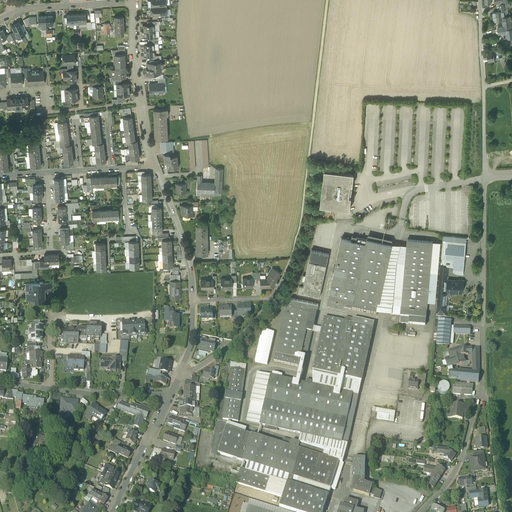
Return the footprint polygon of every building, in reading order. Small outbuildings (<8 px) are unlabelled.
[(493,13),(493,17),(504,15),(503,12),(505,11),(504,8),(504,4),(499,5),(499,6),(500,12),(493,13)] [(166,9),(166,6),(151,7),(151,16),(163,15),(166,15),(166,9)] [(510,21),(510,16),(504,17),(505,20),(502,20),(503,27),(505,27),(505,29),(511,29),(510,21)] [(114,17),(114,28),(123,28),(122,17),(114,17)] [(85,27),(79,27),(79,29),(79,31),(87,30),(87,28),(87,22),(85,23),(85,24),(85,27)] [(10,34),(13,39),(17,37),(18,38),(21,37),(24,35),(23,32),(20,26),(18,23),(12,26),(14,32),(10,34)] [(511,28),(511,29),(505,29),(505,27),(503,27),(498,28),(499,33),(506,32),(506,38),(511,37),(511,28)] [(489,60),(490,62),(495,61),(493,57),(492,57),(492,54),(491,51),(483,53),(484,59),(487,58),(488,60),(489,60)] [(114,55),(115,66),(124,65),(124,54),(114,55)] [(65,61),(65,64),(67,64),(73,64),(75,64),(74,55),(62,55),(63,61),(64,61),(65,61)] [(125,77),(124,65),(115,66),(115,69),(112,70),(113,77),(113,78),(120,77),(125,77)] [(28,85),(36,85),(35,70),(32,70),(31,71),(31,72),(27,72),(27,76),(28,85)] [(38,70),(35,70),(36,85),(44,84),(43,76),(43,71),(38,71),(38,70)] [(67,79),(67,82),(76,81),(75,71),(69,71),(63,72),(64,79),(67,79)] [(149,84),(150,94),(163,93),(163,92),(162,83),(158,83),(149,84)] [(92,87),(93,93),(93,97),(95,97),(96,98),(97,98),(98,97),(102,97),(102,86),(98,86),(92,87)] [(156,137),(157,140),(165,139),(164,116),(167,116),(167,109),(153,110),(153,112),(155,112),(155,116),(153,116),(153,119),(156,119),(156,122),(154,122),(154,125),(156,125),(156,128),(154,128),(154,131),(156,131),(156,133),(154,133),(154,137),(156,137)] [(164,153),(164,155),(169,154),(170,157),(174,156),(173,144),(173,143),(172,143),(172,142),(165,142),(166,153),(164,153)] [(132,165),(132,160),(130,160),(129,154),(124,155),(126,165),(132,165)] [(176,156),(174,156),(170,157),(169,154),(164,155),(165,163),(168,163),(169,167),(172,167),(172,169),(178,168),(176,156)] [(215,168),(214,183),(214,192),(221,192),(222,169),(215,168)] [(348,209),(350,210),(351,197),(349,197),(349,195),(351,195),(352,188),(350,188),(350,186),(352,186),(354,174),(352,174),(324,170),(320,206),(336,208),(348,209)] [(201,182),(196,182),(196,195),(204,196),(204,182),(201,182)] [(214,196),(214,192),(214,183),(204,182),(204,196),(214,196)] [(175,183),(175,193),(185,192),(185,184),(185,183),(183,183),(175,183)] [(181,215),(182,215),(189,215),(192,215),(192,210),(192,207),(192,205),(189,205),(181,206),(181,215)] [(195,225),(196,242),(206,241),(206,225),(195,225)] [(368,234),(367,239),(391,244),(392,240),(368,234)] [(327,304),(376,315),(392,244),(391,244),(367,239),(366,240),(352,236),(351,240),(341,238),(327,304)] [(400,323),(425,325),(427,302),(432,242),(407,239),(407,245),(400,317),(400,323)] [(207,254),(206,241),(196,242),(196,255),(207,254)] [(453,267),(464,268),(466,242),(445,241),(443,266),(448,266),(453,267)] [(432,242),(427,302),(436,302),(442,242),(432,242)] [(376,315),(400,317),(407,245),(392,244),(376,315)] [(311,250),(309,261),(327,265),(329,254),(311,250)] [(2,265),(2,270),(3,270),(7,270),(11,270),(11,259),(2,260),(2,265)] [(327,265),(309,261),(305,275),(303,275),(299,284),(297,292),(320,297),(327,265)] [(259,280),(260,287),(271,287),(279,272),(272,268),(269,275),(270,276),(269,278),(267,278),(265,278),(260,278),(259,278),(259,280)] [(227,288),(227,289),(231,289),(231,287),(231,281),(231,278),(230,278),(220,278),(220,288),(227,288)] [(242,278),(242,287),(253,287),(253,285),(253,279),(252,279),(252,278),(242,278)] [(437,306),(446,307),(447,295),(447,293),(444,293),(444,291),(445,278),(439,278),(437,306)] [(200,281),(200,289),(212,289),(212,284),(212,279),(205,280),(205,281),(200,281)] [(448,280),(447,291),(447,292),(449,292),(458,293),(458,289),(462,290),(464,289),(464,286),(463,285),(462,285),(463,280),(458,280),(458,281),(448,280)] [(38,300),(38,302),(44,302),(43,291),(43,288),(43,283),(43,281),(39,282),(40,283),(26,283),(27,289),(29,289),(29,293),(27,294),(27,299),(30,299),(30,297),(35,296),(35,300),(38,300)] [(171,299),(179,299),(179,291),(178,291),(178,281),(170,281),(169,281),(169,288),(172,288),(172,291),(171,291),(171,299)] [(303,369),(304,369),(312,333),(312,332),(306,331),(310,314),(316,316),(318,304),(291,298),(286,306),(275,355),(273,362),(298,368),(298,367),(300,368),(303,369)] [(238,312),(238,317),(239,317),(243,317),(242,314),(251,314),(251,305),(237,305),(238,312)] [(436,316),(445,317),(445,313),(446,307),(437,306),(436,316)] [(220,307),(220,318),(228,318),(228,315),(232,315),(232,312),(232,307),(220,307)] [(208,318),(208,320),(213,320),(213,314),(213,309),(201,309),(201,318),(208,318)] [(313,327),(316,316),(310,314),(306,331),(312,332),(313,327)] [(170,329),(177,329),(179,329),(179,320),(179,317),(179,316),(175,316),(175,315),(173,315),(165,315),(165,322),(166,322),(170,322),(170,329)] [(312,371),(361,381),(374,323),(353,319),(353,320),(345,318),(344,322),(324,318),(321,329),(320,335),(312,371)] [(436,344),(449,345),(451,321),(439,319),(436,344)] [(122,328),(122,336),(144,335),(144,327),(144,321),(143,321),(134,321),(134,320),(131,320),(131,321),(122,322),(122,328)] [(35,340),(35,342),(40,342),(40,340),(42,340),(41,333),(43,333),(43,326),(40,326),(40,323),(30,324),(31,330),(29,330),(29,336),(31,336),(31,340),(35,340)] [(86,324),(86,328),(87,328),(86,338),(87,338),(100,338),(100,335),(101,324),(86,324)] [(77,344),(78,340),(77,340),(78,328),(77,328),(77,330),(74,330),(68,329),(68,330),(63,330),(63,334),(61,334),(61,335),(63,335),(63,338),(61,338),(61,339),(63,339),(63,344),(68,344),(73,345),(73,344),(77,344)] [(86,328),(78,328),(77,340),(78,340),(86,341),(87,338),(86,338),(87,328),(86,328)] [(255,362),(267,365),(274,333),(262,331),(255,362)] [(202,338),(200,347),(214,350),(216,342),(206,340),(206,338),(202,338)] [(120,341),(119,354),(127,354),(128,342),(120,341)] [(461,348),(448,352),(443,354),(445,359),(450,358),(458,355),(459,356),(463,355),(463,356),(467,355),(468,348),(461,348)] [(22,378),(23,377),(28,377),(33,377),(37,377),(36,372),(35,372),(35,369),(41,369),(40,359),(42,359),(42,353),(40,353),(34,354),(30,354),(30,362),(29,362),(27,362),(26,362),(27,370),(22,370),(22,374),(23,374),(23,377),(22,377),(22,378)] [(447,366),(448,368),(451,366),(465,362),(463,356),(463,355),(459,356),(458,355),(450,358),(445,359),(445,360),(447,366)] [(73,370),(83,371),(84,358),(81,358),(68,357),(69,358),(68,367),(67,367),(67,368),(74,368),(73,370)] [(111,371),(119,372),(120,363),(120,361),(120,359),(119,359),(111,359),(100,359),(100,364),(102,364),(102,365),(104,365),(104,364),(105,364),(105,366),(111,366),(111,371)] [(171,362),(161,360),(159,372),(161,372),(168,374),(171,362)] [(223,420),(238,422),(246,365),(231,363),(223,420)] [(210,378),(214,379),(214,377),(217,377),(219,367),(215,367),(214,370),(210,369),(209,370),(205,370),(205,373),(203,373),(202,378),(204,378),(208,379),(208,378),(210,378)] [(159,372),(148,369),(147,375),(160,378),(161,372),(159,372)] [(448,380),(473,382),(475,372),(474,372),(472,372),(458,370),(457,372),(453,372),(449,372),(448,380)] [(353,394),(358,396),(361,381),(312,371),(312,382),(312,385),(353,394)] [(259,425),(270,376),(258,374),(247,423),(259,425)] [(418,379),(418,382),(419,382),(418,386),(417,386),(417,388),(424,389),(425,380),(426,376),(418,375),(417,379),(418,379)] [(300,434),(342,443),(353,394),(312,385),(312,382),(306,381),(305,384),(300,383),(297,382),(270,376),(259,425),(265,427),(277,429),(300,434)] [(166,386),(167,380),(160,378),(155,377),(155,381),(154,383),(166,386)] [(417,390),(417,388),(417,386),(418,386),(419,382),(418,382),(412,381),(413,378),(409,377),(408,389),(418,390),(417,390)] [(447,393),(449,390),(449,387),(448,384),(445,383),(442,383),(439,385),(438,388),(439,391),(441,393),(444,394),(447,393)] [(452,394),(472,396),(473,385),(453,383),(452,394)] [(61,395),(54,394),(53,403),(60,404),(61,395)] [(358,396),(353,394),(342,443),(348,445),(358,396)] [(32,398),(22,396),(21,396),(21,403),(24,403),(24,405),(27,405),(27,408),(34,409),(35,409),(35,407),(41,407),(42,401),(36,400),(33,399),(33,397),(32,397),(32,398)] [(77,402),(61,400),(59,414),(65,415),(65,412),(76,413),(77,402)] [(116,409),(122,411),(125,405),(120,403),(116,409)] [(93,416),(101,422),(106,414),(97,408),(97,407),(93,404),(85,418),(90,421),(92,417),(93,416)] [(134,426),(140,429),(143,419),(145,420),(148,413),(146,412),(148,408),(144,406),(143,408),(140,407),(132,404),(130,407),(129,412),(138,416),(134,426)] [(451,404),(450,413),(450,418),(462,419),(463,412),(463,405),(451,404)] [(133,426),(134,426),(138,416),(129,412),(130,407),(125,405),(122,411),(136,417),(133,426)] [(179,417),(185,417),(185,415),(191,415),(191,409),(184,408),(179,408),(179,417)] [(376,419),(394,422),(395,412),(372,408),(372,412),(377,412),(376,419)] [(174,426),(180,427),(181,423),(182,421),(178,419),(177,420),(170,418),(168,423),(174,426)] [(228,423),(226,427),(245,433),(246,429),(228,423)] [(266,493),(282,498),(285,489),(282,489),(285,482),(328,496),(330,489),(335,490),(342,468),(341,468),(343,463),(338,462),(328,459),(330,453),(298,443),(291,441),(291,442),(283,439),(282,444),(245,433),(226,427),(218,454),(243,462),(243,461),(248,463),(245,470),(270,479),(266,493)] [(137,436),(129,432),(128,435),(125,441),(134,445),(136,441),(135,440),(137,436)] [(163,440),(174,444),(176,437),(165,433),(163,440)] [(338,462),(343,463),(348,445),(342,443),(300,434),(298,443),(330,453),(328,459),(338,462)] [(37,435),(37,436),(35,441),(35,442),(34,444),(39,446),(40,445),(42,446),(45,440),(40,438),(41,436),(40,436),(37,435)] [(476,438),(477,450),(487,449),(486,438),(476,438)] [(115,444),(113,448),(111,452),(115,454),(115,455),(116,456),(117,456),(118,454),(127,458),(131,452),(119,446),(115,444)] [(160,460),(165,461),(165,459),(173,461),(174,453),(162,450),(160,460)] [(455,455),(449,451),(448,450),(447,453),(445,456),(444,458),(450,462),(455,455)] [(470,458),(471,471),(485,470),(484,456),(475,457),(470,458)] [(352,478),(353,478),(365,479),(365,458),(353,458),(353,475),(352,475),(352,478)] [(105,468),(103,473),(106,474),(117,480),(120,474),(112,471),(112,472),(111,472),(111,470),(112,468),(105,465),(104,467),(105,468)] [(436,468),(434,471),(441,476),(445,471),(437,466),(436,468)] [(241,469),(239,473),(237,479),(236,484),(266,493),(270,479),(245,470),(241,469)] [(230,476),(237,479),(239,473),(231,471),(230,476)] [(437,483),(441,476),(434,471),(432,474),(430,478),(437,483)] [(117,480),(106,474),(105,478),(108,480),(107,482),(115,485),(117,480)] [(364,483),(365,479),(353,478),(352,492),(369,497),(370,495),(374,496),(376,490),(372,489),(372,486),(364,483)] [(437,483),(430,478),(428,480),(429,481),(427,484),(433,488),(437,483)] [(459,479),(460,487),(466,486),(472,486),(471,478),(468,478),(459,479)] [(146,491),(154,493),(156,488),(157,488),(159,485),(157,484),(149,481),(146,491)] [(115,485),(107,482),(105,486),(113,490),(115,485)] [(322,511),(328,496),(285,482),(282,489),(285,489),(282,498),(280,507),(294,511),(322,511)] [(382,492),(376,490),(374,496),(374,497),(378,498),(379,495),(381,495),(382,492)] [(478,501),(479,507),(488,506),(487,500),(486,490),(480,491),(480,492),(476,492),(469,493),(470,499),(479,498),(479,501),(478,501)] [(92,498),(98,502),(101,496),(96,493),(92,491),(90,496),(92,498)] [(102,495),(101,496),(98,502),(97,502),(103,506),(108,499),(102,495)] [(353,511),(354,509),(356,509),(358,503),(346,499),(344,506),(341,505),(338,511),(353,511)] [(89,503),(98,509),(100,507),(91,501),(89,503)] [(82,511),(95,511),(98,509),(89,503),(83,511),(82,511)] [(141,503),(138,509),(137,511),(148,511),(150,507),(141,503)]
